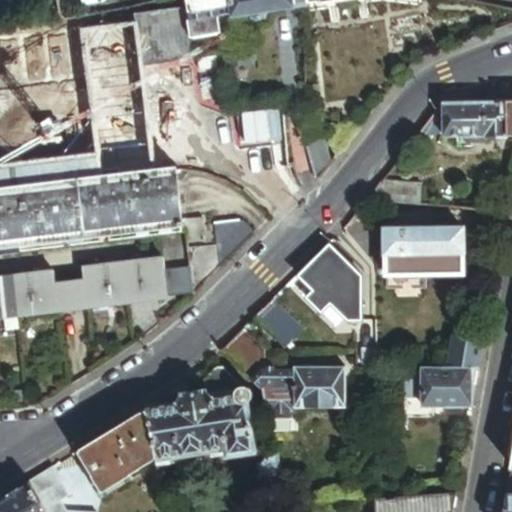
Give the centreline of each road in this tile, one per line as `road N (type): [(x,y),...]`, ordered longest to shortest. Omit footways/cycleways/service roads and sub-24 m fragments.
road 1 (residential): [(2,467),(174,357),(323,217),(431,82),(511,52)]
road 2 (residential): [(477,511),(511,304)]
